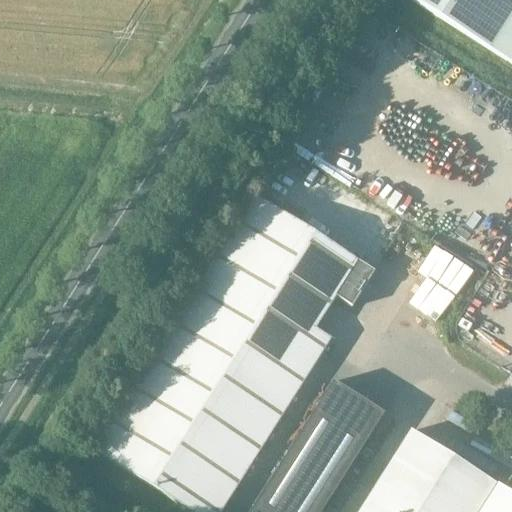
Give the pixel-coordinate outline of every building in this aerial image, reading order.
[(511,0),(409,0),(511,65),(511,0)] [(313,331),(334,299),(349,309),(372,273),(252,197),(90,453),(182,511),(220,511),(329,341),(313,331)] [(458,300),(446,320),(467,333),(479,313),(458,300)] [(310,424),(253,511),(323,511),(362,453),(385,417),(382,414),(346,391),(336,384),(310,424)] [(478,511),(495,486),(427,443),(410,432),(359,511),(478,511)] [(495,486),(478,511),(511,511),(511,495),(495,485),(495,486)]
